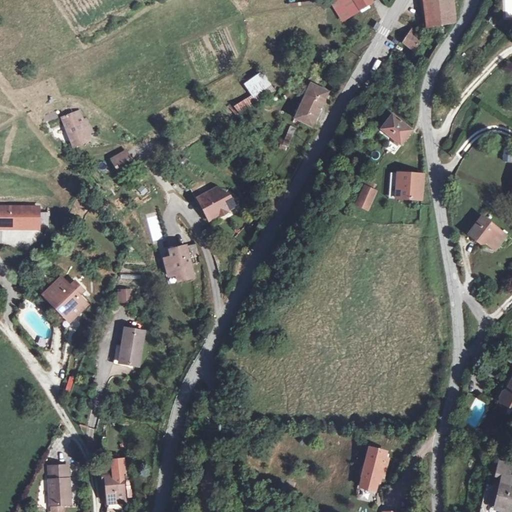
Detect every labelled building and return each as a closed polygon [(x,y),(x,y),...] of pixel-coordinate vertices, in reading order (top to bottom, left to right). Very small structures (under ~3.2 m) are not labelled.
[(371,0),(335,0),(332,2),(343,20),(373,2),(371,0)] [(423,0),(425,13),(426,16),(427,28),(454,25),(450,0),(423,0)] [(511,0),(502,0),(504,18),(511,17),(511,0)] [(413,29),(408,35),(419,42),(423,36),(413,29)] [(419,42),(408,35),(403,42),(414,50),(419,42)] [(273,90),(261,73),(246,84),(258,101),(273,90)] [(328,92),(311,84),(295,118),(312,127),(328,92)] [(79,112),(63,118),(73,146),(89,140),(87,133),(91,132),(85,121),(83,122),(79,112)] [(411,131),(392,116),(381,129),(400,145),(411,131)] [(126,153),(113,159),(120,172),(132,166),(126,153)] [(396,199),(398,173),(391,173),(389,199),(396,199)] [(423,175),(398,173),(396,199),(421,199),(423,175)] [(141,197),(147,191),(142,185),(135,191),(141,197)] [(375,191),(364,187),(356,205),(368,209),(375,191)] [(216,188),(199,197),(210,218),(218,213),(219,217),(227,213),(226,212),(235,206),(229,197),(216,188)] [(163,239),(158,214),(147,217),(153,242),(163,239)] [(506,235),(482,217),(468,235),(480,244),(486,244),(491,243),(496,246),(497,247),(506,235)] [(196,244),(186,247),(189,259),(199,256),(196,244)] [(186,247),(170,251),(171,257),(164,259),(169,276),(176,275),(178,281),(194,277),(189,259),(186,247)] [(70,288),(62,279),(47,293),(71,319),(86,305),(78,296),(83,291),(76,282),(70,288)] [(121,292),(119,293),(119,302),(131,302),(131,290),(121,290),(121,292)] [(71,319),(47,293),(44,296),(69,322),(71,319)] [(144,331),(124,328),(122,347),(123,347),(121,363),(139,366),(144,331)] [(122,347),(117,346),(114,362),(121,363),(123,347),(122,347)] [(511,383),(508,390),(504,392),(500,398),(500,402),(504,405),(508,403),(511,405),(511,383)] [(384,454),(368,451),(360,490),(375,494),(379,479),(383,479),(387,461),(383,460),(384,454)] [(511,511),(511,465),(499,462),(497,473),(502,475),(500,482),(498,495),(495,506),(504,508),(503,511),(511,511)] [(67,466),(49,467),(49,480),(50,506),(51,506),(63,505),(71,504),(70,497),(70,493),(69,479),(68,478),(67,466)] [(122,472),(99,474),(100,483),(103,483),(105,483),(108,504),(125,502),(122,472)] [(495,506),(498,495),(492,493),(489,504),(495,506)]
